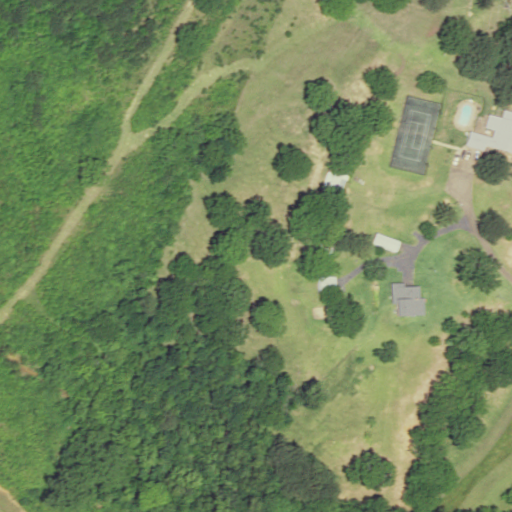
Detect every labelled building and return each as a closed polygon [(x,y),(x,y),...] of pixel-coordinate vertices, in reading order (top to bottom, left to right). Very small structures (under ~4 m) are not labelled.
[(511,157),(511,114),(498,111),(497,117),(483,114),(479,135),(465,131),(462,147),(511,157)] [(318,189),(337,197),(349,166),(330,158),(318,189)] [(369,242),(391,252),(396,242),(373,232),(369,242)] [(309,256),(315,256),(315,273),(330,273),(330,240),(309,240),(309,256)] [(331,277),(315,277),(315,292),(331,292),(331,277)] [(389,284),(389,316),(419,316),(419,284),(389,284)]
